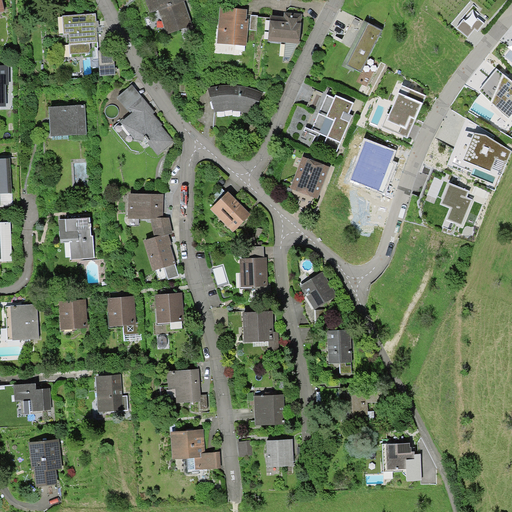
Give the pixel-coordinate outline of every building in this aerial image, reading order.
[(145,0),(150,13),(158,10),(167,35),(193,26),(184,1),(187,0),(186,0),(145,0)] [(247,9),(220,7),(217,43),(247,45),(248,29),(249,19),(246,19),(247,14),(247,9)] [(292,13),(284,12),(284,17),(270,15),(268,40),(285,42),(298,43),(300,43),(302,14),(292,13)] [(96,13),(62,16),(64,34),(68,34),(69,44),(90,43),(98,42),(97,27),(99,27),(99,24),(98,21),(96,21),(96,13)] [(258,15),(251,15),(250,29),(257,30),(258,15)] [(364,22),(354,17),(341,42),(351,47),(364,22)] [(464,19),(457,28),(468,37),(475,29),(478,31),(484,23),(478,18),(472,25),(464,19)] [(383,30),(365,21),(364,22),(351,47),(342,66),(354,72),(355,69),(361,72),(383,30)] [(298,43),(285,42),(284,60),(289,61),(290,58),(291,53),(294,49),(296,46),(298,43)] [(90,50),(90,43),(69,44),(70,54),(88,53),(90,50)] [(114,50),(98,51),(100,76),(116,74),(114,50)] [(9,65),(0,65),(0,106),(6,106),(6,85),(9,85),(9,65)] [(511,114),(511,81),(497,68),(479,91),(508,119),(511,114)] [(117,97),(131,114),(133,112),(129,108),(142,97),(132,84),(117,97)] [(209,88),(208,88),(216,112),(218,111),(222,111),(225,110),(230,110),(233,110),(237,111),(241,111),(244,112),(248,113),(253,115),(263,93),(261,92),(258,91),(255,89),(250,88),(248,87),(244,86),(239,85),(236,85),(233,85),(229,85),(226,85),(223,85),(220,85),(217,86),(214,86),(211,87),(209,88)] [(426,96),(402,85),(389,114),(388,114),(382,126),(407,138),(426,96)] [(334,97),(327,94),(311,130),(340,143),(352,115),(349,114),(354,103),(335,95),(334,97)] [(142,97),(129,108),(133,112),(131,114),(120,123),(134,139),(144,141),(145,143),(147,142),(158,155),(175,142),(161,126),(163,124),(153,113),(155,112),(152,108),(142,97)] [(85,104),(49,106),(49,118),(50,136),(87,134),(85,104)] [(486,135),(465,131),(453,163),(472,171),(471,175),(488,181),(486,187),(495,191),(511,151),(486,135)] [(397,151),(364,138),(349,178),(386,193),(397,163),(393,161),(397,151)] [(330,167),(303,156),(290,188),(303,193),(317,199),(330,167)] [(10,158),(0,158),(0,193),(12,193),(10,158)] [(470,191),(449,183),(440,204),(450,208),(446,220),(462,226),(472,199),(467,197),(470,191)] [(217,202),(227,193),(221,188),(212,197),(217,202)] [(240,203),(228,191),(227,193),(217,202),(210,209),(233,232),(251,214),(240,203)] [(129,194),(128,218),(150,219),(156,219),(156,217),(163,217),(163,200),(164,194),(129,194)] [(90,217),(59,219),(61,243),(69,242),(71,259),(94,258),(93,235),(91,236),(91,227),(91,223),(90,223),(90,217)] [(169,218),(163,217),(156,217),(156,219),(150,219),(155,237),(161,235),(161,236),(169,234),(173,233),(169,218)] [(11,221),(0,221),(0,261),(12,261),(11,221)] [(155,237),(143,240),(153,271),(176,264),(170,245),(172,244),(170,240),(169,234),(161,236),(161,235),(155,237)] [(246,258),(264,257),(263,246),(246,247),(246,258)] [(246,258),(240,258),(241,287),(268,286),(267,271),(267,257),(264,257),(246,258)] [(223,265),(212,268),(218,287),(229,284),(223,265)] [(337,295),(323,271),(300,286),(315,310),(337,295)] [(183,293),(154,295),(155,308),(156,308),(157,323),(184,321),(183,306),(183,293)] [(109,326),(123,325),(124,334),(141,333),(141,323),(136,323),(136,310),(135,296),(107,298),(108,312),(109,312),(109,326)] [(86,299),(59,301),(60,330),(88,328),(87,312),(86,299)] [(37,304),(5,306),(8,341),(40,338),(37,304)] [(327,309),(316,310),(316,324),(327,323),(327,309)] [(273,311),(243,312),(244,342),(268,341),(269,351),(279,351),(278,332),(274,332),(273,311)] [(351,329),(327,330),(328,348),(328,364),(340,363),(340,373),(351,373),(351,363),(352,363),(351,329)] [(199,369),(167,371),(168,389),(175,389),(176,403),(199,401),(201,401),(201,395),(200,383),(199,369)] [(121,374),(96,376),(97,394),(98,412),(123,411),(122,396),(121,374)] [(36,383),(14,385),(15,401),(32,400),(32,411),(52,410),(50,388),(36,389),(36,383)] [(382,402),(381,390),(352,390),(353,421),(368,420),(368,402),(382,402)] [(207,394),(201,395),(201,401),(199,401),(200,409),(208,409),(207,394)] [(284,395),(254,396),(255,408),(255,425),(285,424),(284,395)] [(204,429),(171,432),(173,459),(187,458),(194,457),(201,457),(201,453),(205,452),(204,429)] [(59,439),(29,442),(32,469),(35,469),(36,487),(58,485),(56,469),(62,469),(59,439)] [(293,439),(266,440),(267,467),(294,466),(293,439)] [(250,440),(237,442),(239,457),(252,455),(250,440)] [(403,472),(407,476),(406,469),(387,469),(387,444),(387,443),(382,443),(383,472),(403,471),(403,472)] [(410,443),(387,444),(387,469),(406,469),(406,459),(414,459),(414,454),(415,454),(415,452),(415,451),(411,451),(411,447),(410,447),(410,443)] [(220,452),(205,452),(201,453),(201,457),(194,457),(195,469),(221,468),(220,452)] [(415,454),(414,454),(414,459),(406,459),(406,469),(407,476),(407,481),(422,480),(421,454),(415,454)]
